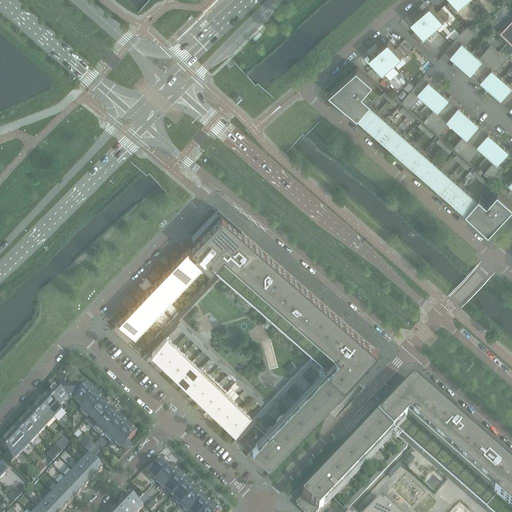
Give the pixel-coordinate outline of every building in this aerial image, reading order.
[(466,0),(450,0),(448,2),(456,11),(460,7),(459,6),(466,0)] [(449,17),(441,8),(437,12),(430,4),(421,13),(434,28),(443,20),(444,21),(449,17)] [(434,28),(421,13),(411,21),(418,28),(413,32),(421,41),(426,37),(425,36),(434,28)] [(511,19),(500,32),(511,43),(511,19)] [(465,45),(476,33),(468,25),(444,53),(450,59),(452,56),(461,64),(472,52),(465,45)] [(407,53),(399,44),(395,48),(388,41),(379,49),(392,64),(402,56),(402,57),(407,53)] [(474,80),(498,52),(490,45),(479,57),(472,52),(461,64),(470,73),(468,75),(474,80)] [(392,64),(379,49),(369,57),(376,64),(371,68),(379,77),(384,73),(383,72),(392,64)] [(495,71),(506,59),(498,52),(474,80),(480,85),(481,83),(491,91),(502,77),(495,71)] [(363,94),(374,82),(357,68),(330,91),(358,116),(370,103),(372,101),(363,94)] [(427,103),(439,89),(430,81),(432,79),(426,74),(401,102),(409,109),(420,96),(427,103)] [(504,106),(511,96),(511,80),(509,84),(502,77),(491,91),(500,99),(498,101),(504,106)] [(431,128),(456,100),(450,95),(448,97),(439,89),(427,103),(434,109),(423,121),(431,128)] [(391,97),(384,91),(382,94),(388,100),(391,97)] [(398,103),(391,97),(388,100),(395,106),(398,103)] [(457,129),(469,116),(460,108),(462,106),(456,100),(431,128),(439,135),(450,123),(457,129)] [(367,124),(379,111),(370,103),(358,116),(367,124)] [(409,113),(402,107),(400,110),(406,116),(409,113)] [(376,132),(388,118),(379,111),(367,124),(376,132)] [(416,119),(409,113),(406,116),(413,122),(416,119)] [(461,155),(486,127),(480,121),(478,124),(469,116),(457,129),(464,135),(453,148),(461,155)] [(385,140),(397,126),(388,118),(376,132),(385,140)] [(427,129),(420,123),(418,126),(424,132),(427,129)] [(394,148),(406,134),(397,126),(385,140),(394,148)] [(487,155),(499,142),(490,134),(491,132),(486,127),(461,155),(469,162),(480,149),(487,155)] [(434,135),(427,129),(424,132),(431,138),(434,135)] [(403,156),(415,142),(406,134),(394,148),(403,156)] [(445,144),(438,139),(436,141),(443,147),(445,144)] [(412,163),(424,150),(415,142),(403,156),(412,163)] [(491,181),(511,157),(511,149),(510,148),(508,150),(499,142),(487,155),(494,161),(483,174),(491,181)] [(452,150),(445,144),(443,147),(449,153),(452,150)] [(422,171),(433,158),(424,150),(412,163),(422,171)] [(463,160),(456,154),(454,157),(461,163),(463,160)] [(431,179),(442,166),(433,158),(422,171),(431,179)] [(470,166),(463,160),(461,163),(468,169),(470,166)] [(440,187),(452,174),(442,166),(431,179),(440,187)] [(481,176),(475,170),(472,173),(479,179),(481,176)] [(449,195),(461,182),(452,174),(440,187),(449,195)] [(486,185),(488,182),(481,176),(479,179),(486,185)] [(458,203),(470,190),(461,182),(449,195),(458,203)] [(467,211),(479,198),(470,190),(458,203),(467,211)] [(504,216),(511,207),(511,203),(498,191),(486,205),(479,198),(467,211),(475,219),(489,231),(504,216)] [(189,247),(188,248),(204,263),(206,265),(207,264),(220,276),(223,279),(310,355),(312,357),(327,370),(325,372),(340,385),(341,386),(342,387),(342,386),(343,385),(342,384),(349,377),(350,378),(351,377),(350,376),(350,375),(362,386),(377,398),(387,408),(386,409),(385,410),(377,418),(377,419),(393,434),(396,430),(397,429),(451,476),(491,511),(511,511),(511,468),(413,382),(412,381),(377,350),(375,349),(241,232),(221,214),(217,211),(216,212),(192,237),(191,238),(195,241),(190,246),(189,247)] [(204,263),(188,248),(180,257),(197,274),(204,267),(202,265),(204,263)] [(197,274),(180,257),(171,266),(188,283),(197,274)] [(188,283),(171,266),(162,276),(180,292),(188,283)] [(180,292),(162,276),(153,285),(171,302),(180,292)] [(210,286),(216,280),(213,277),(206,283),(210,286)] [(203,293),(210,286),(206,283),(200,290),(203,293)] [(171,302),(153,285),(144,294),(162,311),(171,302)] [(162,311),(144,294),(136,303),(153,320),(162,311)] [(192,305),(199,298),(195,295),(189,301),(192,305)] [(192,305),(189,301),(183,308),(186,311),(192,305)] [(153,320),(136,303),(127,313),(143,328),(143,327),(145,329),(153,320)] [(128,343),(143,328),(127,313),(112,328),(128,343)] [(181,316),(178,313),(172,320),(175,323),(181,316)] [(175,323),(172,320),(165,326),(169,329),(175,323)] [(180,323),(177,326),(183,331),(186,328),(180,323)] [(158,341),(164,334),(161,331),(154,338),(158,341)] [(191,334),(188,337),(194,342),(197,339),(191,334)] [(160,361),(175,346),(166,337),(151,353),(160,361)] [(151,348),(158,341),(154,338),(148,344),(151,348)] [(203,344),(197,339),(194,342),(200,347),(203,344)] [(168,369),(183,353),(175,346),(160,361),(168,369)] [(214,355),(208,349),(205,352),(211,358),(214,355)] [(176,377),(192,361),(183,353),(168,369),(176,377)] [(219,360),(214,355),(211,358),(216,363),(219,360)] [(185,385),(200,369),(192,361),(176,377),(185,385)] [(230,370),(224,365),(221,368),(227,374),(230,370)] [(193,393),(208,377),(200,369),(185,385),(193,393)] [(236,376),(230,370),(227,374),(233,379),(236,376)] [(261,472),(342,387),(341,386),(340,385),(325,372),(245,456),(261,472)] [(201,401),(216,385),(208,377),(193,393),(201,401)] [(244,389),(247,386),(241,381),(238,384),(244,389)] [(71,400),(70,384),(70,385),(61,385),(59,385),(56,389),(55,388),(47,396),(59,408),(67,400),(71,400)] [(82,407),(95,395),(86,387),(85,387),(86,387),(85,388),(81,385),(81,384),(80,384),(80,385),(71,385),(71,384),(70,384),(71,400),(74,399),(82,407)] [(209,409),(225,393),(216,385),(201,401),(209,409)] [(252,392),(247,386),(244,389),(249,395),(252,392)] [(218,417),(233,401),(225,393),(209,409),(218,417)] [(88,418),(103,403),(95,395),(82,407),(80,410),(88,418)] [(59,408),(47,396),(39,404),(54,419),(62,411),(59,408)] [(264,402),(258,397),(255,400),(260,406),(264,402)] [(226,424),(241,409),(233,401),(218,417),(226,424)] [(96,426),(111,411),(103,403),(88,418),(85,422),(93,430),(96,426)] [(54,419),(39,404),(31,413),(46,427),(54,419)] [(235,433),(250,417),(241,409),(226,424),(235,433)] [(96,426),(105,434),(119,419),(111,411),(96,426)] [(46,427),(31,413),(23,421),(38,436),(46,427)] [(113,441),(128,427),(119,419),(105,434),(103,436),(111,444),(113,442),(113,441)] [(303,511),(318,511),(393,434),(377,419),(295,504),(303,511)] [(38,436),(23,421),(15,429),(30,444),(38,436)] [(129,443),(136,435),(128,427),(113,441),(113,442),(126,454),(133,446),(129,443)] [(30,444),(15,429),(7,437),(23,452),(30,444)] [(79,444),(85,438),(82,435),(76,441),(79,444)] [(89,442),(91,439),(87,436),(85,438),(79,444),(83,448),(89,442)] [(23,452),(7,437),(0,444),(0,446),(7,454),(3,458),(11,464),(23,452)] [(70,444),(64,438),(61,441),(67,447),(70,444)] [(243,445),(238,440),(235,438),(232,442),(240,449),(243,445)] [(67,447),(61,441),(56,446),(62,452),(67,447)] [(88,452),(94,446),(89,442),(83,448),(88,452)] [(62,452),(56,446),(53,449),(59,455),(62,452)] [(91,455),(97,449),(94,446),(88,452),(91,455)] [(59,455),(53,449),(50,453),(56,459),(59,455)] [(94,458),(100,452),(97,449),(91,455),(94,458)] [(56,459),(50,453),(47,456),(53,462),(56,459)] [(102,470),(88,456),(87,457),(84,453),(82,455),(85,458),(80,464),(95,478),(102,470)] [(110,464),(101,455),(96,460),(105,469),(110,464)] [(410,466),(415,460),(409,455),(404,461),(410,466)] [(156,482),(170,467),(162,459),(161,459),(161,460),(154,467),(150,463),(143,471),(156,482)] [(95,478),(80,464),(77,460),(75,462),(78,466),(73,471),(88,485),(95,478)] [(0,479),(10,469),(3,462),(0,464),(0,479)] [(47,469),(40,463),(37,466),(43,472),(47,469)] [(43,472),(37,466),(34,469),(40,475),(43,472)] [(164,490),(179,475),(170,467),(156,482),(164,490)] [(88,485),(73,471),(70,468),(68,470),(71,473),(66,479),(81,492),(88,485)] [(81,492),(66,479),(63,475),(56,482),(74,500),(81,492)] [(172,498),(187,483),(179,475),(164,490),(172,498)] [(74,500),(56,482),(54,484),(57,488),(52,493),(67,507),(74,500)] [(181,506),(195,491),(187,483),(172,498),(181,506)] [(143,496),(134,487),(129,492),(139,501),(143,496)] [(20,496),(14,490),(11,493),(17,499),(20,496)] [(62,511),(67,507),(52,493),(48,490),(47,492),(50,495),(45,501),(57,511),(62,511)] [(186,511),(190,511),(203,499),(195,491),(181,506),(186,511)] [(17,499),(11,493),(8,497),(14,503),(17,499)] [(143,509),(128,495),(121,503),(130,511),(139,511),(140,511),(141,511),(145,511),(142,509),(143,509)] [(57,511),(45,501),(41,497),(40,499),(43,502),(38,508),(42,511),(57,511)] [(147,509),(153,502),(150,499),(144,505),(147,509)] [(206,511),(212,506),(203,499),(190,511),(206,511)] [(395,511),(381,499),(368,511),(395,511)] [(150,511),(156,505),(153,502),(147,509),(150,511)] [(130,511),(121,503),(114,510),(116,511),(130,511)]
